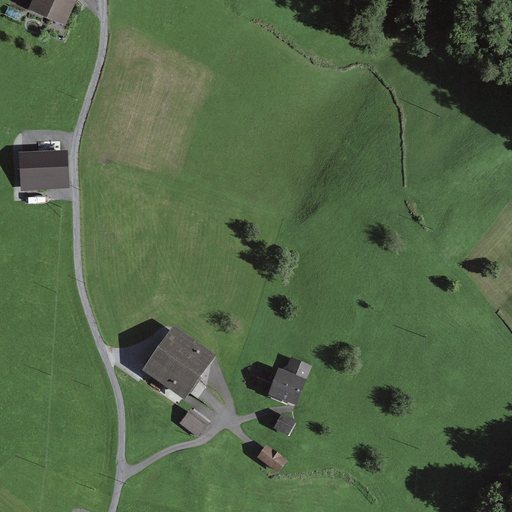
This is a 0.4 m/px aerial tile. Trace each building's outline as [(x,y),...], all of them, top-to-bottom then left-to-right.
[(35,0),(31,10),(63,24),(73,0),(35,0)] [(64,148),(19,149),(20,190),(68,189),(64,148)] [(216,355),(174,328),(142,373),(185,401),(215,357),(216,355)] [(287,374),(280,371),(271,393),(295,403),(309,367),(293,360),(287,374)] [(209,421),(191,406),(181,422),(198,437),(209,421)] [(296,420),(282,413),(275,427),(289,435),(296,420)] [(286,461),(265,444),(258,457),(280,473),(286,461)]
